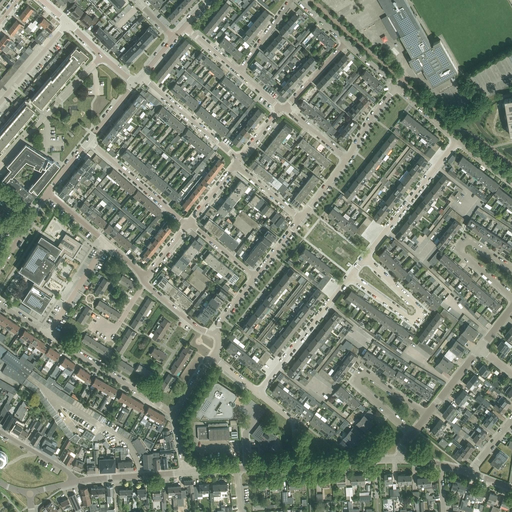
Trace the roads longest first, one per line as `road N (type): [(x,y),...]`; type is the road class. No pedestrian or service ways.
road 1 (residential): [(427,415),(369,375),(359,377),(359,386),(411,434)]
road 2 (residential): [(365,257),(417,316),(408,318),(350,276)]
road 3 (residential): [(365,257),(457,139)]
road 4 (residential): [(173,414),(47,335)]
road 5 (residential): [(257,392),(350,276)]
road 6 (residential): [(0,163),(100,56)]
road 7 (residential): [(189,223),(88,140)]
road 8 (residential): [(511,296),(461,251),(473,243),(511,269)]
road 9 (residential): [(142,76),(239,159)]
